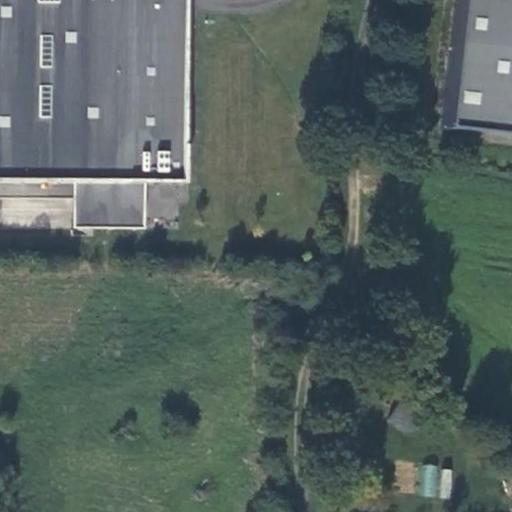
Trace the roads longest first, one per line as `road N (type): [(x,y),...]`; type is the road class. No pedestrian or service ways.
road 1 (track): [(347,295),(352,61),(370,0)]
road 2 (track): [(511,461),(347,295)]
road 3 (track): [(303,511),(297,444),(309,364),(347,295)]
